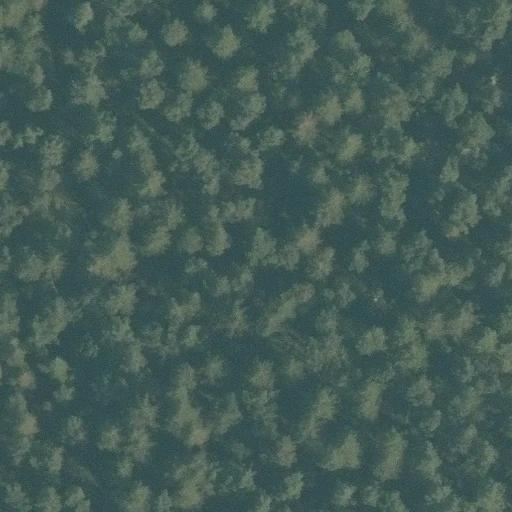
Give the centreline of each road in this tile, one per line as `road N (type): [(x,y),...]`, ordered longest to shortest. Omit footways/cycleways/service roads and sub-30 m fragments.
road 1 (track): [(99,511),(57,0)]
road 2 (track): [(511,167),(402,0)]
